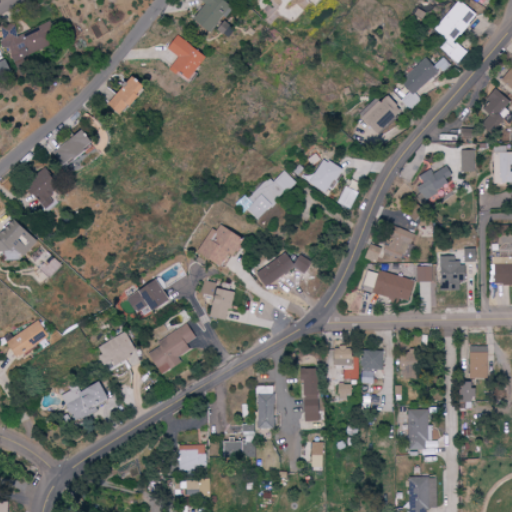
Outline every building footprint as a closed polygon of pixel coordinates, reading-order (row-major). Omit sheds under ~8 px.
[(191,19),(209,35),(233,6),(225,0),(200,0),(204,3),(191,19)] [(475,13),(457,1),(436,32),(454,44),(475,13)] [(216,30),(225,39),(234,30),(225,21),(216,30)] [(17,35),(13,24),(0,28),(0,30),(12,61),(58,44),(50,23),(17,35)] [(167,49),(177,36),(204,58),(186,81),(169,68),(178,57),(167,49)] [(511,53),(503,63),(509,69),(499,80),(509,89),(511,86),(511,53)] [(414,93),(437,71),(425,59),(399,83),(408,93),(401,100),(410,110),(420,100),(414,93)] [(137,89),(127,79),(103,105),(113,115),(137,89)] [(511,106),(495,88),(485,98),(489,103),(481,110),(486,116),(479,124),(486,131),(511,106)] [(401,111),(386,95),(360,120),(375,136),(401,111)] [(50,151),(58,165),(88,147),(79,133),(50,151)] [(492,184),(511,184),(511,165),(511,164),(511,152),(506,153),(506,147),(491,147),(492,184)] [(473,151),(460,150),(460,172),(472,172),(473,151)] [(309,185),(327,193),(339,168),(321,159),(309,185)] [(418,177),(422,183),(415,187),(422,199),(453,180),(445,166),(432,174),(429,170),(418,177)] [(244,203),(247,206),(245,209),(257,221),(295,182),(284,171),(272,183),(268,179),(244,203)] [(50,197),(60,190),(50,174),(27,188),(40,210),(53,202),(50,197)] [(358,192),(345,186),(337,204),(350,210),(358,192)] [(239,240),(215,226),(198,256),(218,267),(225,255),(230,257),(239,240)] [(387,240),(382,255),(401,262),(412,233),(392,226),(387,240)] [(0,230),(0,251),(6,251),(6,261),(23,260),(22,247),(32,247),(31,229),(0,230)] [(499,243),(511,243),(511,233),(499,233),(499,243)] [(363,259),(375,263),(380,248),(367,244),(363,259)] [(473,261),(472,249),(462,250),(462,261),(473,261)] [(311,265),(303,254),(291,262),(285,253),(254,275),(263,288),(295,266),(299,273),(311,265)] [(511,284),(511,257),(493,258),(494,284),(511,284)] [(462,265),(438,266),(439,283),(462,283),(462,265)] [(416,282),(432,283),(432,266),(417,266),(416,282)] [(371,295),(397,301),(397,299),(407,301),(412,279),(377,272),(377,274),(367,272),(365,284),(373,286),(371,295)] [(146,307),(148,310),(166,302),(156,280),(128,293),(137,311),(146,307)] [(232,292),(215,288),(216,283),(206,281),(203,295),(212,297),(207,317),(225,321),(232,292)] [(3,341),(11,358),(48,339),(39,322),(3,341)] [(189,350),(185,344),(195,338),(187,326),(146,352),(160,375),(181,362),(178,358),(189,350)] [(105,365),(111,361),(114,366),(137,352),(125,332),(96,349),(105,365)] [(468,378),(486,379),(487,346),(469,346),(468,378)] [(331,366),(349,366),(350,349),(331,348),(331,366)] [(380,370),(381,352),(360,351),(359,369),(380,370)] [(418,379),(419,352),(399,351),(398,378),(418,379)] [(301,421),(318,422),(318,369),(301,369),(301,421)] [(471,403),(472,383),(459,382),(459,402),(471,403)] [(62,394),(73,422),(98,412),(96,406),(107,401),(99,383),(78,391),(77,388),(62,394)] [(348,385),(336,384),(335,400),(348,401),(348,385)] [(272,386),(256,387),(257,429),(273,428),(272,386)] [(407,410),(407,450),(427,450),(428,410),(407,410)] [(309,468),(321,468),(322,443),(309,443),(309,468)] [(179,471),(195,471),(195,466),(204,466),(204,445),(179,446),(179,471)] [(435,508),(435,477),(407,478),(407,511),(425,511),(425,509),(435,508)]
